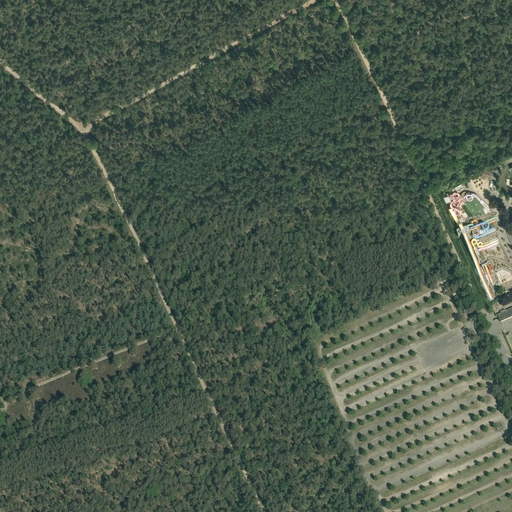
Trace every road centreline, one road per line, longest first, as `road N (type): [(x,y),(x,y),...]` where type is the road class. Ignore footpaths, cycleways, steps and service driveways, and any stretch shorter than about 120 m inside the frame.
road 1 (track): [(6,68),(91,145),(163,302)]
road 2 (track): [(315,0),(78,129)]
road 3 (track): [(265,511),(163,302)]
road 4 (track): [(175,327),(0,400)]
